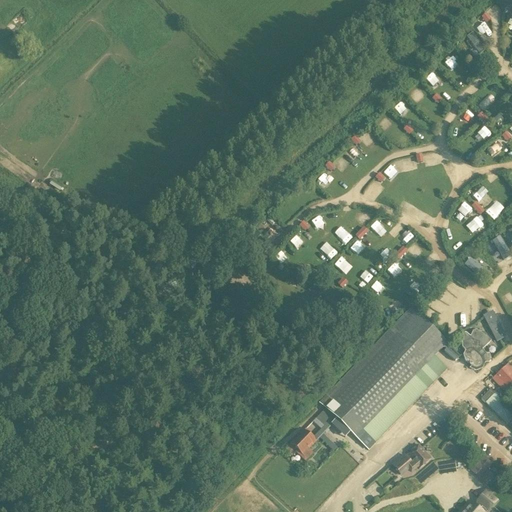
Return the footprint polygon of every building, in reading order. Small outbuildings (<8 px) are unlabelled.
[(486,14),(481,18),(486,24),(491,20),(486,14)] [(476,56),(495,40),(481,24),(462,40),(476,56)] [(432,99),(437,105),(441,100),(436,95),(432,99)] [(477,118),(485,126),(490,122),(481,113),(477,118)] [(403,130),(408,135),(413,131),(407,126),(403,130)] [(506,133),(501,137),(506,143),(511,139),(506,133)] [(355,137),(350,141),(356,146),(360,142),(355,137)] [(329,163),(325,167),(330,173),(334,168),(329,163)] [(379,173),(375,178),(381,183),(385,179),(379,173)] [(476,203),(471,207),(479,216),(484,212),(476,203)] [(299,226),(304,232),(309,227),(303,222),(299,226)] [(370,228),(375,235),(383,229),(377,222),(370,228)] [(363,228),(355,237),(359,241),(368,233),(363,228)] [(350,248),(358,254),(361,250),(353,244),(350,248)] [(328,246),(321,254),(327,259),(334,251),(328,246)] [(394,256),(398,261),(407,252),(403,248),(394,256)] [(341,255),(333,264),(342,271),(350,263),(341,255)] [(365,285),(373,277),(366,270),(358,278),(365,285)] [(297,288),(299,280),(291,278),(289,286),(297,288)] [(453,278),(444,285),(452,295),(460,288),(453,278)] [(347,283),(343,279),(337,285),(342,289),(347,283)] [(429,282),(424,286),(430,292),(434,288),(429,282)] [(378,304),(372,309),(376,314),(382,309),(378,304)] [(368,450),(447,370),(434,357),(446,344),(410,309),(319,403),(325,409),(337,420),(368,450)] [(493,332),(499,328),(492,314),(485,317),(493,332)] [(499,341),(504,338),(500,329),(494,332),(499,341)] [(465,334),(459,336),(462,344),(462,347),(466,351),(464,355),(466,360),(469,363),(468,364),(471,367),(472,367),(476,369),(481,367),(483,362),(481,359),(483,357),(485,363),(489,363),(491,361),(489,354),(486,354),(483,350),(482,350),(491,342),(484,335),(476,331),(472,332),(470,338),(465,334)] [(506,395),(510,391),(511,389),(511,367),(509,364),(492,380),(506,395)] [(490,391),(481,400),(485,404),(494,395),(490,391)] [(494,395),(485,404),(491,409),(498,402),(500,400),(494,395)] [(498,402),(491,409),(507,426),(511,420),(511,416),(502,407),(504,405),(500,400),(498,402)] [(321,430),(314,437),(316,443),(337,420),(325,409),(312,422),(321,430)] [(304,431),(292,443),(302,454),(300,456),(305,462),(313,454),(309,450),(316,443),(314,437),(306,429),(304,431)] [(418,470),(431,460),(418,445),(406,455),(412,462),(410,463),(404,456),(392,466),(401,476),(409,470),(411,473),(417,468),(418,470)] [(479,479),(492,464),(483,457),(470,472),(479,479)] [(486,511),(496,501),(486,492),(474,506),(470,502),(461,511),(486,511)]
